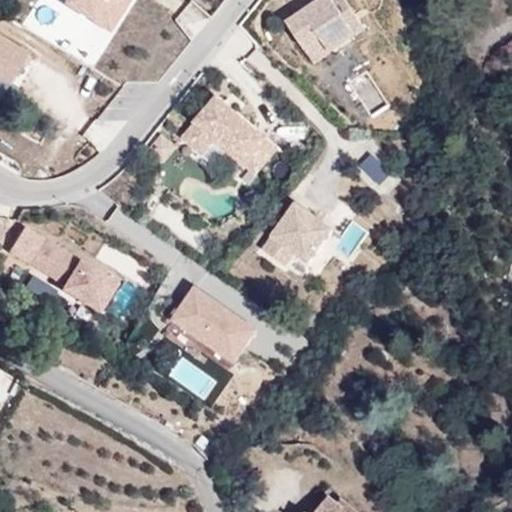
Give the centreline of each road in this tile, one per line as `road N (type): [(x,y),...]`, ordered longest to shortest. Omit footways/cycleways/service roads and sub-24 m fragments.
road 1 (unclassified): [(243,0),(109,163),(65,189),(19,192),(0,183)]
road 2 (unclassified): [(0,344),(187,457),(215,511)]
